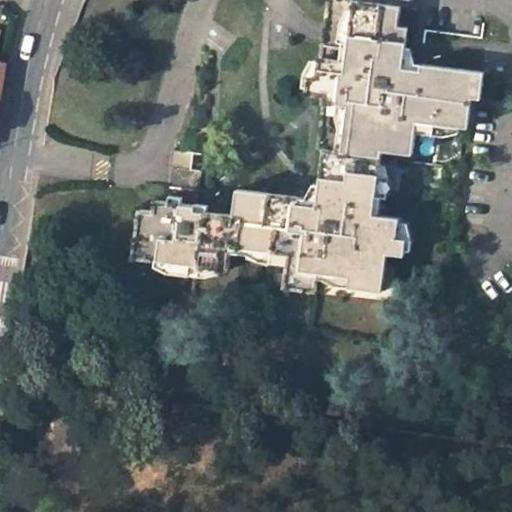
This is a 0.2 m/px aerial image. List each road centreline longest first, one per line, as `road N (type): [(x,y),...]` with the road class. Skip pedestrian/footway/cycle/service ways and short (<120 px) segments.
road 1 (residential): [(204,0),(153,168),(122,183),(16,164)]
road 2 (residential): [(495,268),(511,67)]
road 3 (secondary): [(47,0),(16,164)]
